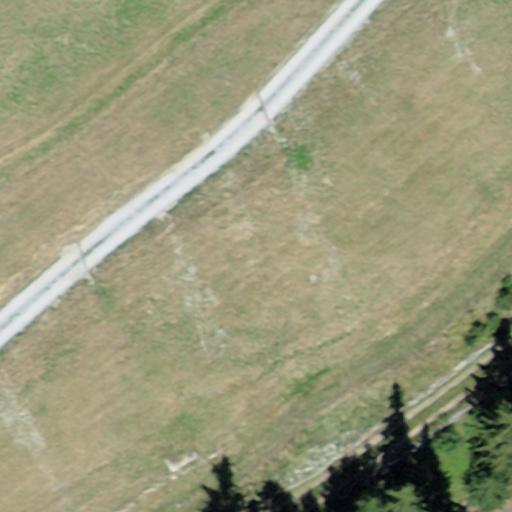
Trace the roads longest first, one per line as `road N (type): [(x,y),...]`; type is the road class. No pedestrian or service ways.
road 1 (track): [(0,332),(202,161),(355,0)]
road 2 (track): [(511,351),(286,511)]
